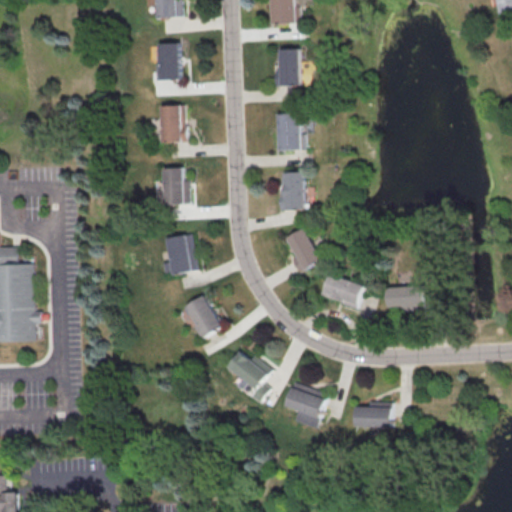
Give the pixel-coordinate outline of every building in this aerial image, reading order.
[(159,0),(160,16),(184,15),(184,0),(159,0)] [(274,0),(297,0),(298,5),(302,5),(302,21),(275,22),(274,0)] [(511,0),(500,0),(503,12),(511,10),(511,0)] [(163,78),(183,77),(182,43),(161,44),(163,78)] [(282,47),(302,47),(303,84),(278,85),(277,68),(283,68),(282,47)] [(165,141),(190,141),(189,124),(186,124),(186,104),(164,105),(165,141)] [(280,113),(302,112),(302,133),(307,133),(308,149),(281,150),(280,113)] [(169,203),(193,202),(192,179),(186,179),(185,166),(167,167),(169,203)] [(286,171),(306,170),(308,208),(283,209),(282,191),(287,190),(286,171)] [(287,238),(307,226),(326,258),(303,271),(295,257),(297,255),(287,238)] [(176,272),(201,267),(194,232),(169,237),(174,260),(165,262),(167,272),(176,271),(176,272)] [(33,262),(36,313),(43,312),(43,324),(36,325),(37,342),(0,343),(0,247),(18,247),(19,262),(33,262)] [(334,273),(368,285),(359,308),(344,302),(345,300),(326,293),(334,273)] [(390,286),(427,284),(428,309),(404,310),(404,305),(391,306),(390,286)] [(204,338),(226,326),(207,294),(189,304),(200,323),(197,325),(204,338)] [(262,401),(273,387),(266,381),(276,369),(258,354),(254,359),(244,351),(232,365),(260,388),(254,395),(262,401)] [(298,419),(320,427),(332,393),(297,381),(289,404),(301,409),(298,419)] [(358,425),(395,426),(396,400),(371,399),(371,405),(359,405),(358,425)] [(0,511),(0,476),(8,476),(8,493),(19,493),(19,511),(0,511)]
